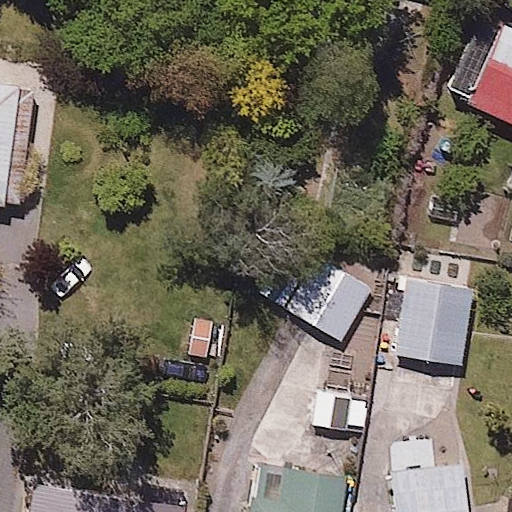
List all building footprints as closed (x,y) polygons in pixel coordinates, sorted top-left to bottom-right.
[(511,19),(480,4),(441,86),(511,120),(511,19)] [(0,198),(21,201),(36,68),(0,63),(0,198)] [(381,279),(319,240),(278,305),(341,344),(381,279)] [(425,272),(401,270),(393,351),(464,359),(475,260),(427,254),(425,272)] [(372,378),(314,370),(307,423),(365,431),(372,378)] [(337,511),(348,447),(247,432),(240,481),(229,480),(224,511),(337,511)] [(466,511),(460,449),(378,458),(384,511),(466,511)] [(182,511),(187,486),(28,460),(19,511),(182,511)]
